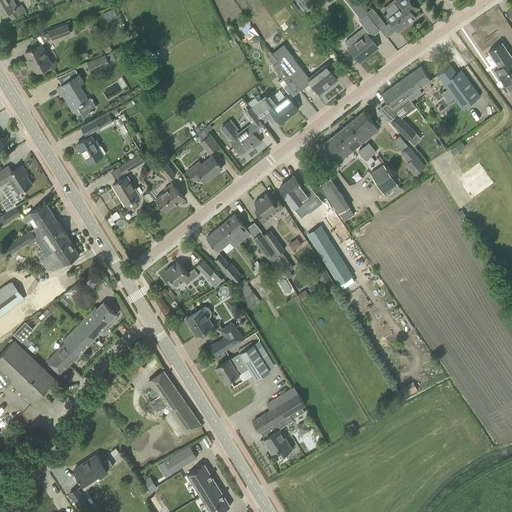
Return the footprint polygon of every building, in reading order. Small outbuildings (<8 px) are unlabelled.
[(0,0),(0,15),(2,14),(3,16),(8,13),(12,18),(23,12),(18,4),(17,5),(13,0),(0,0)] [(346,0),(360,17),(360,18),(361,17),(373,32),(373,33),(379,28),(378,28),(367,13),(366,12),(357,0),(346,0)] [(387,17),(397,31),(415,17),(412,13),(419,8),(412,0),(401,0),(404,4),(387,17)] [(367,11),(366,12),(367,13),(378,28),(383,24),(371,8),(367,11)] [(48,32),(40,35),(44,42),(51,38),(51,40),(70,32),(66,22),(47,30),(48,32)] [(348,46),(353,53),(359,61),(377,47),(366,32),(348,46)] [(501,42),(488,51),(499,67),(494,70),(505,87),(511,82),(511,57),(511,58),(501,42)] [(25,52),(36,72),(50,64),(40,44),(25,52)] [(281,65),(280,66),(281,66),(299,90),(305,85),(300,79),(306,75),(293,58),(297,54),(292,46),(287,50),(284,53),(278,44),(270,51),(278,61),(281,65)] [(149,54),(153,62),(163,57),(158,49),(149,54)] [(87,63),(91,72),(109,64),(105,55),(87,63)] [(278,61),(273,65),(276,69),(278,68),(281,66),(280,66),(281,65),(278,61)] [(308,78),(313,85),(319,93),(337,79),(325,64),(308,78)] [(418,88),(431,79),(421,65),(381,94),(394,112),(421,93),(418,88)] [(299,90),(281,66),(278,68),(276,69),(275,70),(294,94),(299,90)] [(443,83),(462,109),(480,96),(461,70),(443,83)] [(78,75),(56,88),(60,95),(62,94),(72,109),(88,99),(78,84),(82,81),(78,75)] [(277,119),(280,123),(298,109),(287,95),(277,103),(270,94),(251,108),(262,123),(268,118),(272,123),(277,119)] [(178,104),(181,109),(188,104),(186,101),(189,99),(186,95),(180,98),(181,101),(178,104)] [(255,134),(265,126),(262,123),(251,108),(250,106),(243,111),(252,122),(238,132),(229,121),(221,127),(241,153),(259,140),(255,134)] [(113,120),(112,117),(119,114),(116,108),(82,127),(86,135),(113,120)] [(318,147),(324,155),(333,166),(370,137),(369,136),(378,129),(374,124),(363,111),(318,147)] [(398,116),(391,123),(406,139),(414,132),(398,116)] [(131,120),(125,123),(131,135),(137,131),(131,120)] [(217,146),(208,135),(201,142),(209,152),(217,146)] [(102,155),(98,148),(100,147),(96,140),(94,141),(90,136),(76,144),(88,164),(102,155)] [(357,150),(365,160),(376,151),(369,141),(357,150)] [(407,162),(405,163),(414,175),(425,166),(409,146),(401,152),(407,162)] [(456,146),(450,151),(453,155),(459,151),(456,146)] [(120,166),(125,174),(145,161),(140,153),(120,166)] [(222,168),(215,160),(212,156),(195,169),(193,166),(186,172),(193,180),(200,175),(204,181),(222,168)] [(159,168),(169,180),(175,175),(165,163),(159,168)] [(397,184),(383,164),(370,173),(384,193),(397,184)] [(0,171),(0,185),(13,204),(15,203),(23,198),(20,192),(24,190),(32,184),(27,176),(28,175),(21,165),(12,171),(8,166),(0,171)] [(112,185),(124,204),(125,204),(128,210),(136,205),(133,199),(139,196),(127,176),(112,185)] [(294,176),(280,187),(280,188),(287,197),(299,218),(308,211),(303,205),(315,196),(301,178),(298,181),(294,176)] [(155,198),(166,212),(184,197),(172,182),(163,189),(164,191),(155,198)] [(511,190),(477,212),(490,234),(494,231),(496,235),(511,224),(511,190)] [(339,191),(328,199),(333,207),(345,199),(339,191)] [(148,193),(142,197),(148,203),(153,199),(148,193)] [(258,208),(255,212),(264,223),(284,207),(277,198),(273,201),(266,193),(254,203),(258,208)] [(58,221),(54,215),(46,202),(37,207),(30,212),(23,217),(25,221),(33,217),(38,225),(38,226),(42,231),(58,221)] [(2,215),(6,222),(20,213),(16,207),(2,215)] [(458,212),(457,212),(461,219),(462,219),(466,216),(461,209),(458,212)] [(335,212),(324,220),(340,244),(342,243),(351,237),(335,212)] [(206,237),(218,251),(230,241),(234,247),(250,233),(234,214),(206,237)] [(66,234),(67,234),(58,221),(42,231),(51,246),(44,250),(47,255),(71,241),(66,234)] [(320,226),(307,234),(338,284),(339,285),(339,284),(342,289),(354,282),(351,277),(352,277),(351,275),(320,226)] [(7,245),(12,253),(36,237),(31,230),(7,245)] [(269,230),(263,235),(275,252),(277,255),(283,250),(269,230)] [(275,252),(263,235),(260,232),(253,237),(268,257),(275,252)] [(292,252),(308,246),(304,235),(288,240),(292,252)] [(343,247),(356,267),(367,260),(353,240),(343,247)] [(47,255),(40,259),(41,259),(47,268),(53,269),(55,268),(56,269),(63,265),(79,255),(71,241),(47,255)] [(215,260),(234,282),(242,277),(231,262),(229,264),(221,255),(215,260)] [(197,265),(208,277),(214,271),(204,259),(197,265)] [(167,280),(173,288),(183,279),(186,284),(199,274),(194,268),(187,273),(177,261),(165,271),(170,278),(167,280)] [(300,289),(288,263),(280,266),(287,281),(280,284),(285,295),(300,289)] [(235,284),(244,297),(250,293),(252,291),(243,278),(235,284)] [(0,288),(0,312),(22,297),(10,281),(0,288)] [(304,291),(298,294),(302,301),(308,298),(304,291)] [(35,300),(31,309),(38,312),(42,303),(35,300)] [(68,366),(116,314),(103,301),(94,311),(93,310),(67,337),(63,341),(64,343),(47,361),(53,367),(61,359),(68,366)] [(52,303),(49,307),(53,311),(57,307),(52,303)] [(185,318),(196,336),(212,325),(208,318),(210,317),(211,314),(211,311),(209,308),(207,307),(204,307),(203,307),(185,318)] [(13,318),(8,322),(13,328),(18,325),(13,318)] [(25,322),(14,334),(21,341),(32,329),(25,322)] [(215,356),(243,339),(237,329),(236,329),(232,323),(220,330),(225,337),(224,337),(225,339),(221,342),(220,340),(209,346),(215,356)] [(0,389),(7,382),(9,384),(11,382),(25,396),(33,403),(48,387),(55,379),(48,372),(14,340),(0,355),(0,389)] [(224,362),(215,367),(225,383),(238,374),(249,368),(256,380),(269,371),(269,370),(275,366),(259,341),(253,344),(252,345),(251,342),(238,350),(239,353),(224,362)] [(125,370),(133,379),(144,367),(136,359),(125,370)] [(158,394),(156,395),(157,397),(150,401),(157,412),(166,406),(185,433),(200,423),(164,370),(149,380),(158,394)] [(264,438),(259,441),(263,446),(265,444),(271,453),(280,448),(283,454),(292,449),(280,429),(293,420),(293,419),(307,410),(297,394),(295,395),(291,389),(266,404),(270,410),(253,421),(260,432),(261,431),(264,438)] [(300,434),(310,430),(306,422),(297,426),(300,434)] [(189,445),(164,461),(171,472),(197,457),(189,445)] [(96,455),(73,469),(79,478),(85,487),(107,472),(106,470),(113,466),(108,459),(102,464),(101,463),(96,455)] [(187,474),(200,496),(215,486),(217,485),(215,483),(204,464),(187,474)] [(150,478),(145,481),(149,487),(154,484),(150,478)] [(220,511),(230,506),(218,488),(217,485),(215,486),(200,496),(210,511),(220,511)] [(76,489),(69,493),(79,509),(80,508),(82,511),(87,511),(90,510),(86,504),(76,489)]
